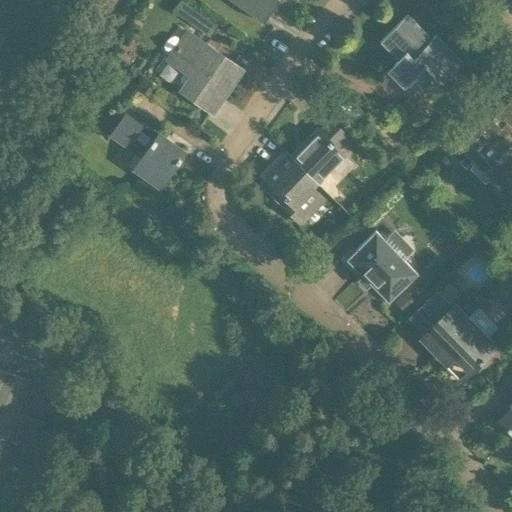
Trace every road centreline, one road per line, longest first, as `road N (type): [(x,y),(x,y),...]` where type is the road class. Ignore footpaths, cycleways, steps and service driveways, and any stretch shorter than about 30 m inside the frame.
road 1 (residential): [(511,507),(257,235),(243,204),(256,136),(346,0)]
road 2 (residential): [(0,218),(104,0)]
